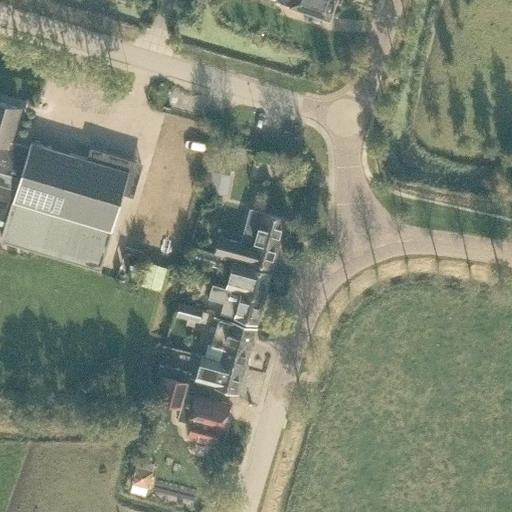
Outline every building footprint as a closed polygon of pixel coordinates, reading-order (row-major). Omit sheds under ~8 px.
[(276,0),(287,4),(329,18),(335,0),(276,0)] [(20,108),(0,101),(0,219),(6,221),(0,240),(100,269),(105,252),(111,230),(122,192),(132,195),(141,164),(91,149),(88,159),(31,141),(29,146),(10,141),(20,108)] [(214,172),(211,186),(227,188),(229,174),(214,172)] [(213,253),(238,259),(272,269),(286,218),(263,212),(249,208),(240,242),(217,235),(213,253)] [(197,262),(213,266),(216,254),(192,247),(186,269),(194,272),(197,262)] [(151,256),(146,279),(165,283),(170,260),(151,256)] [(233,263),(226,287),(241,291),(264,298),(271,273),(233,263)] [(224,298),(226,290),(225,289),(211,286),(210,285),(207,297),(223,301),(224,298)] [(241,291),(226,287),(226,288),(227,288),(226,290),(224,298),(223,301),(220,313),(257,323),(264,298),(241,291)] [(180,304),(177,315),(200,322),(203,311),(180,304)] [(221,361),(245,368),(256,328),(219,318),(211,346),(224,349),(221,361)] [(245,368),(221,361),(200,355),(194,381),(238,393),(245,368)] [(218,431),(222,432),(229,405),(195,396),(195,397),(185,394),(189,383),(163,376),(156,400),(180,407),(177,419),(188,422),(187,423),(190,424),(187,438),(214,445),(218,431)] [(135,466),(131,483),(148,488),(153,471),(135,466)]
